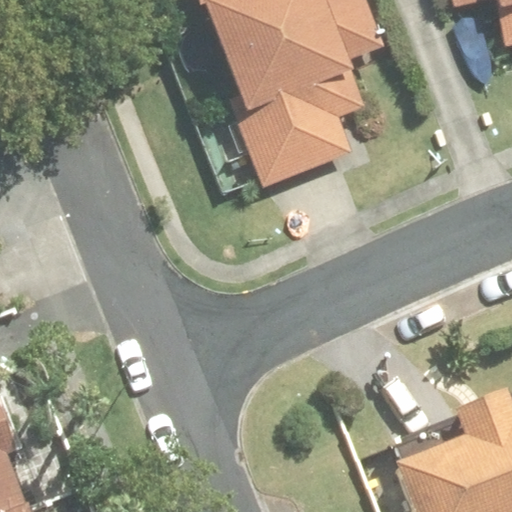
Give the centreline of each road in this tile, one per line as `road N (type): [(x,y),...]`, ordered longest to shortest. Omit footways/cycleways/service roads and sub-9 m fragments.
road 1 (residential): [(173,372),(511,221)]
road 2 (residential): [(114,234),(173,372)]
road 3 (residential): [(173,372),(228,511)]
road 4 (residential): [(0,278),(114,234)]
